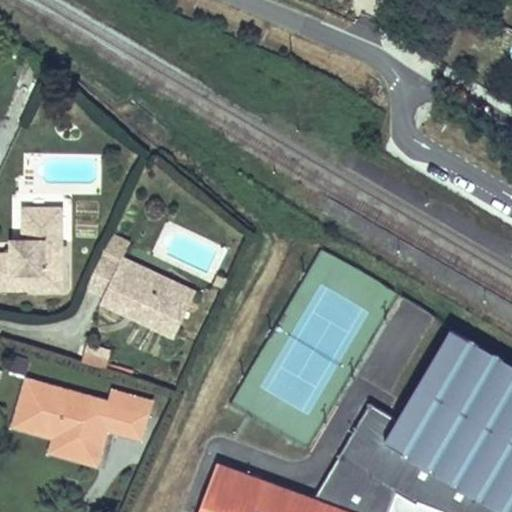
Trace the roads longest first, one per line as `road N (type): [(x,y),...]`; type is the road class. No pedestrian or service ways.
road 1 (residential): [(410,93),(386,61),(247,0)]
road 2 (residential): [(410,93),(403,117),(409,135),(511,197)]
